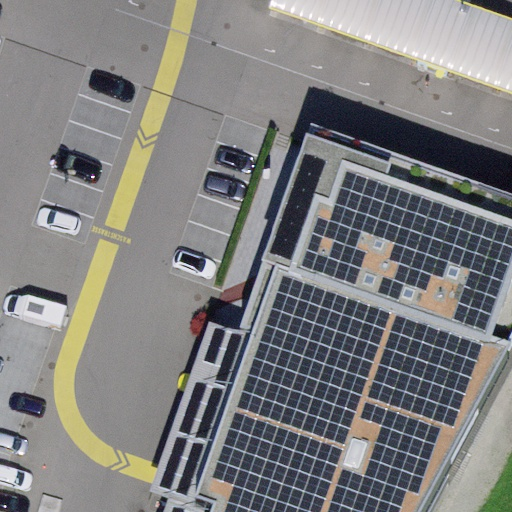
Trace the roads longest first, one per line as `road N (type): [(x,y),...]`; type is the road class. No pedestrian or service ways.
road 1 (motorway): [(5,511),(34,399),(172,0)]
road 2 (motorway): [(70,0),(0,220)]
